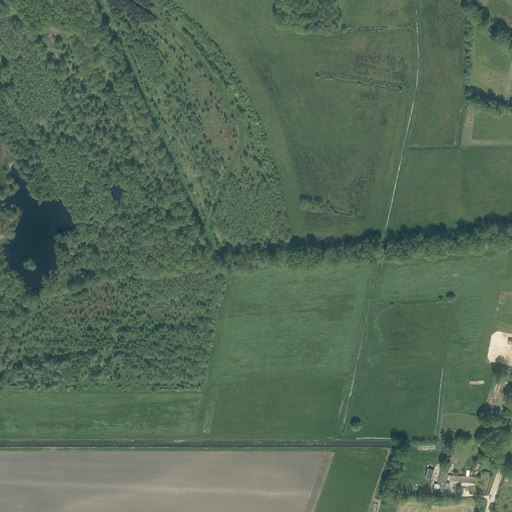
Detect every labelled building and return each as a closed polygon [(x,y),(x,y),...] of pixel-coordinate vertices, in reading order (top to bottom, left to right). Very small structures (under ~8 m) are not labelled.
[(511,467),(509,466),(503,483),(511,485),(511,481),(511,467)] [(426,476),(432,478),(435,469),(428,467),(426,476)] [(435,483),(433,491),(443,494),(443,492),(447,493),(450,483),(446,482),(449,472),(441,470),(437,484),(435,483)] [(459,475),(450,475),(448,475),(448,479),(448,481),(450,481),(450,482),(458,483),(459,475)] [(474,484),(475,477),(461,476),(460,484),(466,485),(467,484),(474,484)]
